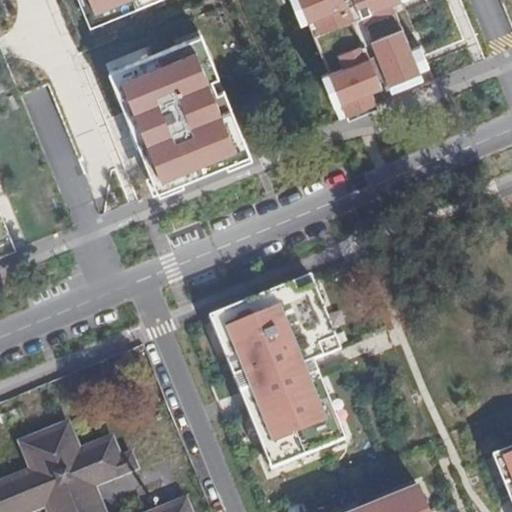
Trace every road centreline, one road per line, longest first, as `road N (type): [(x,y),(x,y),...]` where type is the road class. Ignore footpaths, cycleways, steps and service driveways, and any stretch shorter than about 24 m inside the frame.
road 1 (residential): [(511,128),(143,279)]
road 2 (residential): [(238,511),(143,279)]
road 3 (residential): [(143,279),(0,337)]
